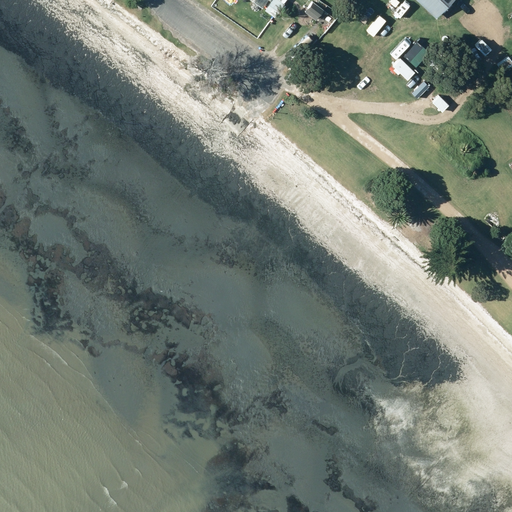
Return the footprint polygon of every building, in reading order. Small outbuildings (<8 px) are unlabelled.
[(285,6),(277,0),(274,0),(265,12),(274,19),(285,6)] [(305,0),(291,0),(285,9),(294,16),(305,0)] [(421,6),(413,0),(394,0),(412,16),(421,6)] [(415,0),(436,20),(456,0),(415,0)] [(511,146),(499,157),(511,172),(511,237),(511,239),(511,146)]
